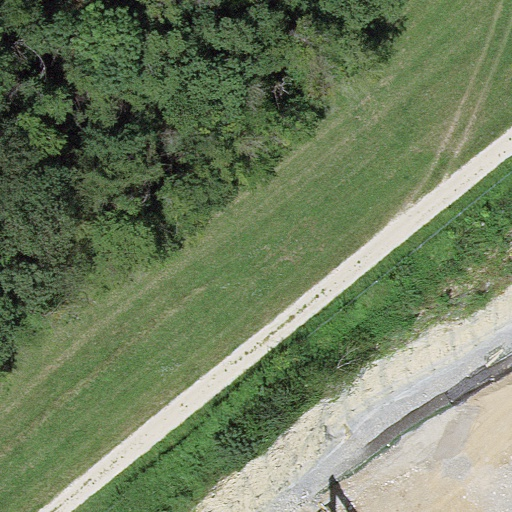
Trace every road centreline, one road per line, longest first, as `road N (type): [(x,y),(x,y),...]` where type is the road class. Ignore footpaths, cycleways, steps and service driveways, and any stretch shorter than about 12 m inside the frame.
road 1 (track): [(59,511),(511,137)]
road 2 (track): [(429,206),(467,113),(499,0)]
